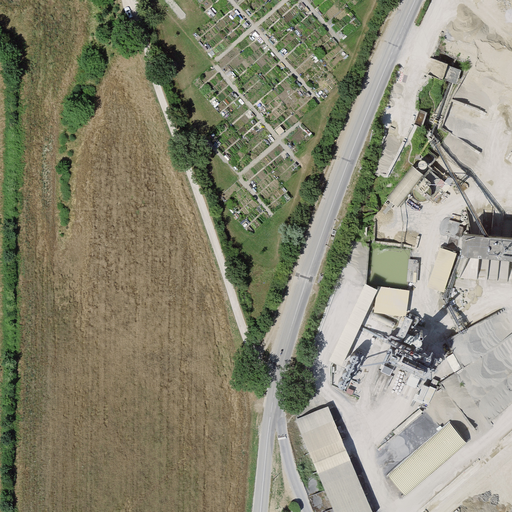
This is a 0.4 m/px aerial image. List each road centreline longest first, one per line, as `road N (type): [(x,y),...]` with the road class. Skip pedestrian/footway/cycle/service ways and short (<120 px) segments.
road 1 (tertiary): [(412,0),(285,345),(260,511)]
road 2 (track): [(129,0),(255,367),(274,389)]
